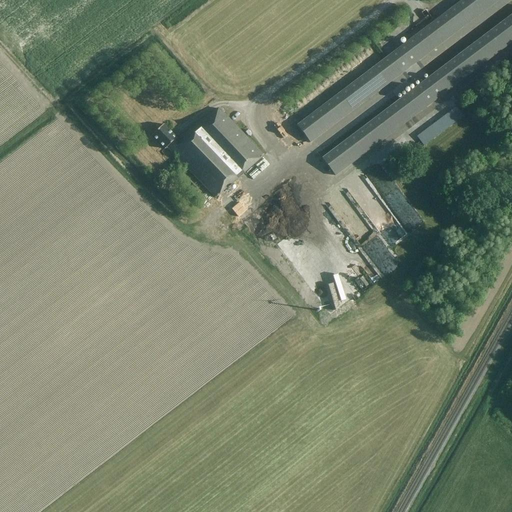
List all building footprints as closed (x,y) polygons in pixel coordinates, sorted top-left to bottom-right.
[(461,0),(297,125),(310,143),(499,0),(461,0)] [(511,14),(322,158),(335,176),(511,41),(511,14)] [(460,107),(419,136),(426,146),(467,117),(460,107)] [(152,135),(165,149),(167,147),(215,198),(263,155),(223,113),(218,108),(197,123),(178,140),(164,124),(152,135)] [(169,164),(174,169),(181,163),(176,158),(169,164)] [(391,245),(408,233),(394,213),(377,225),(391,245)] [(277,245),(300,229),(293,219),(281,228),(277,224),(267,231),(277,245)] [(279,266),(291,255),(287,252),(276,263),(279,266)] [(372,274),(362,280),(368,290),(384,280),(380,274),(374,277),(372,274)]
